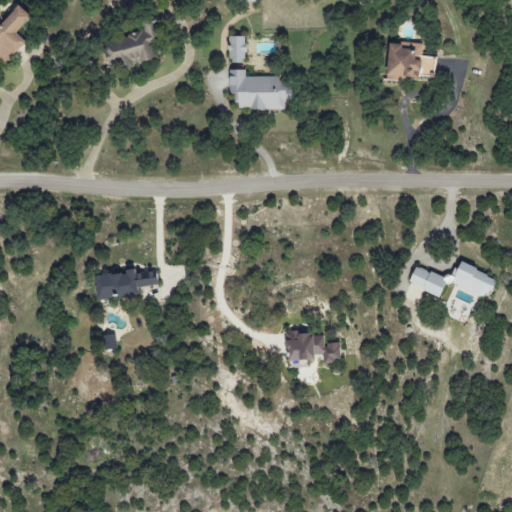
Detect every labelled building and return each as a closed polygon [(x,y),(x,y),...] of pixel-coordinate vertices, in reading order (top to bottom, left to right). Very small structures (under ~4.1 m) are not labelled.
[(0,62),(5,63),(14,53),(15,53),(26,41),(16,32),(28,18),(28,14),(18,4),(4,19),(0,15),(1,3),(0,2),(0,62)] [(103,44),(112,73),(139,64),(139,63),(157,57),(152,43),(163,39),(156,18),(143,22),(145,30),(103,44)] [(245,36),(230,35),(230,62),(245,63),(245,36)] [(386,75),(432,79),(434,56),(422,55),(423,44),(389,41),(386,75)] [(246,77),(246,69),(229,69),(229,93),(237,93),(237,109),(285,109),(285,101),(288,101),(288,77),(246,77)] [(415,266),(408,284),(440,296),(445,282),(487,298),(495,277),(457,263),(451,279),(415,266)] [(97,299),(140,295),(139,287),(158,285),(157,269),(94,275),(97,299)] [(287,360),(324,358),(324,362),(341,361),(340,342),(325,343),(324,332),(286,334),(287,360)] [(118,348),(115,333),(103,335),(106,350),(118,348)]
